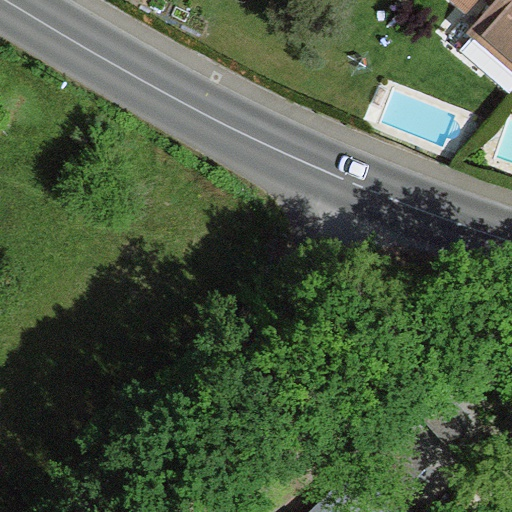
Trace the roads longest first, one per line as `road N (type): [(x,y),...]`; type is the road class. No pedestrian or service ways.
road 1 (tertiary): [(511,241),(384,197),(274,147),(6,0)]
road 2 (track): [(62,511),(384,197)]
